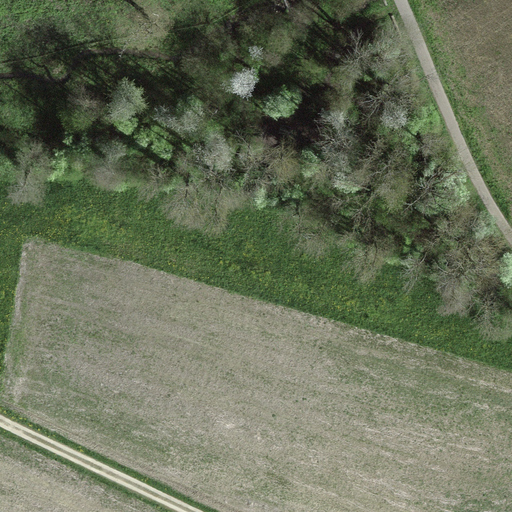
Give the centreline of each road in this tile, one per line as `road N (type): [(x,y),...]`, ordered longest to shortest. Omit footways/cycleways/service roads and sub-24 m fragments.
road 1 (track): [(396,0),(511,247)]
road 2 (track): [(0,420),(200,511)]
